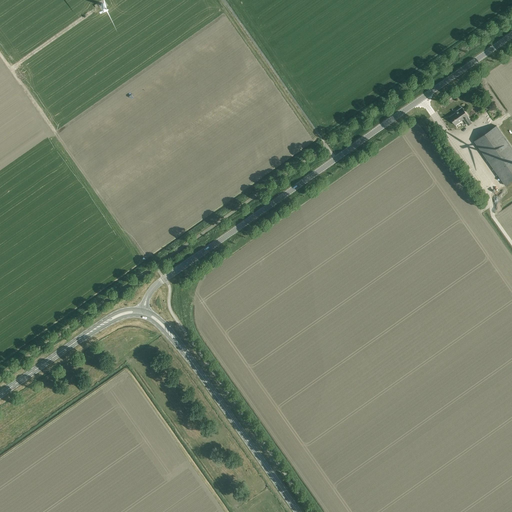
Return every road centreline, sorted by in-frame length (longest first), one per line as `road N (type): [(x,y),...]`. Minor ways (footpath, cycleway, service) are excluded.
road 1 (unclassified): [(143,310),(164,279),(511,35)]
road 2 (secondary): [(298,511),(182,349)]
